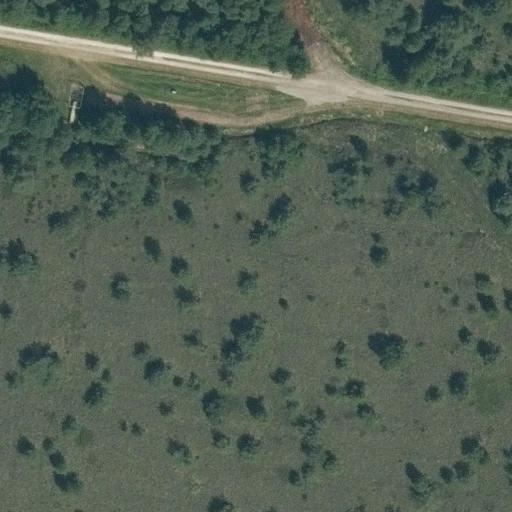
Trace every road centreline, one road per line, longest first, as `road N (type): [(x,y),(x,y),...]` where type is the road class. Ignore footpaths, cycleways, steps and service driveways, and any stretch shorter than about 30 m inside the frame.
road 1 (track): [(0,26),(511,115)]
road 2 (track): [(363,89),(236,126),(87,105)]
